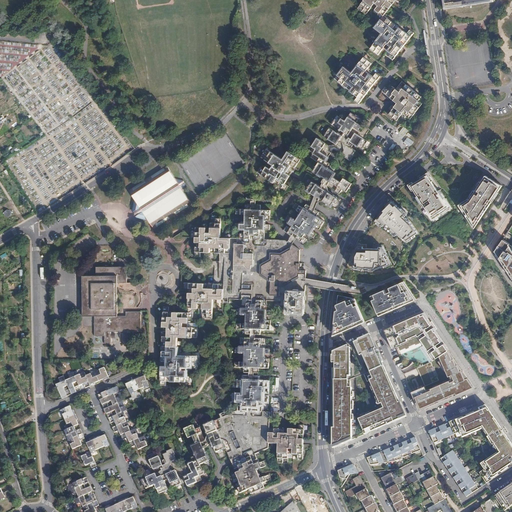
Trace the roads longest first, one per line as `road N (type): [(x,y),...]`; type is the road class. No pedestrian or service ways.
road 1 (tertiary): [(437,124),(423,151),(360,212),(332,270),(322,328),(321,465)]
road 2 (tertiary): [(326,346),(333,280),(351,234),(442,135)]
road 3 (residential): [(40,409),(152,363),(157,291)]
road 4 (residential): [(40,409),(35,244)]
road 5 (residential): [(374,325),(425,305),(485,394)]
road 6 (tertiary): [(442,135),(448,106),(431,0)]
road 7 (tertiary): [(427,0),(442,99),(437,124)]
